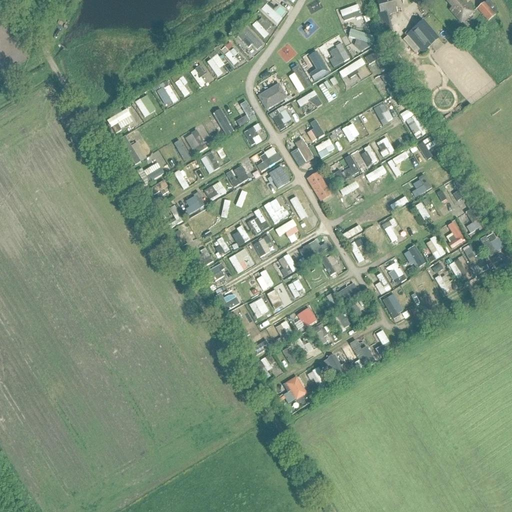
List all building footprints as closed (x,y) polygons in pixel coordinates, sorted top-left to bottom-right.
[(296,9),(289,4),(287,6),(277,0),(270,10),(287,22),(296,9)] [(384,0),(376,2),(380,15),(396,10),(393,0),(384,0)] [(461,0),(447,0),(445,2),(451,9),(449,11),(461,25),(473,14),(461,0)] [(476,10),(488,23),(497,15),(495,9),(488,1),(476,10)] [(347,8),(351,19),(366,14),(364,10),(370,8),(368,2),(347,8)] [(272,38),(279,33),(268,19),(261,24),(272,38)] [(423,22),(406,36),(421,54),(438,40),(423,22)] [(361,26),(361,35),(381,34),(380,25),(361,26)] [(261,54),(268,47),(262,41),(259,44),(248,33),(244,37),(261,54)] [(235,44),(218,55),(231,73),(253,58),(244,45),(239,49),(235,44)] [(344,66),(350,60),(339,49),(333,54),(337,57),(331,62),(336,66),(340,62),(344,66)] [(328,76),(336,72),(327,56),(319,60),(328,76)] [(353,85),(379,74),(373,59),(343,71),(349,84),(352,83),(353,85)] [(208,85),(219,79),(211,64),(200,70),(208,85)] [(312,65),(304,68),(310,84),(304,86),(306,91),(320,85),(312,65)] [(190,97),(199,92),(189,72),(180,77),(190,97)] [(392,81),(397,78),(394,72),(388,76),(392,81)] [(338,89),(341,87),(337,79),(327,84),(335,101),(342,98),(338,89)] [(173,86),(176,94),(169,96),(172,104),(187,98),(181,83),(173,86)] [(324,88),(305,99),(309,105),(328,95),(324,88)] [(405,110),(410,108),(402,93),(397,96),(405,110)] [(157,116),(165,112),(156,96),(148,101),(157,116)] [(320,100),(323,106),(331,102),(327,96),(320,100)] [(383,107),(390,123),(401,118),(394,102),(383,107)] [(278,113),(289,129),(303,118),(292,103),(278,113)] [(422,106),(406,112),(409,120),(425,113),(422,106)] [(124,115),(130,126),(143,118),(137,107),(124,115)] [(231,119),(226,121),(231,132),(248,124),(241,109),(229,114),(231,119)] [(413,121),(417,130),(426,127),(429,133),(435,131),(429,114),(413,121)] [(322,128),(315,131),(320,140),(334,133),(327,117),(318,121),(322,128)] [(190,156),(229,130),(222,119),(192,139),(192,138),(184,143),(189,150),(186,151),(190,156)] [(345,132),(350,145),(366,140),(361,127),(345,132)] [(419,154),(426,151),(421,142),(420,142),(413,128),(406,131),(410,139),(407,140),(411,149),(416,147),(419,154)] [(442,146),(446,144),(441,134),(424,142),(433,159),(445,152),(442,146)] [(339,137),(324,144),(326,148),(320,151),(313,136),(305,140),(308,146),(301,150),(307,163),(343,146),(339,137)] [(395,136),(390,140),(394,145),(389,148),(394,155),(403,149),(395,136)] [(400,142),(404,148),(409,145),(405,139),(400,142)] [(363,173),(387,159),(378,144),(373,147),(374,150),(369,153),(367,149),(353,157),(363,173)] [(222,150),(209,158),(217,172),(230,164),(222,150)] [(418,168),(424,165),(415,150),(409,153),(418,168)] [(393,166),(404,160),(402,155),(390,162),(393,166)] [(339,173),(334,175),(339,184),(358,173),(349,158),(343,160),(349,171),(340,175),(339,173)] [(236,171),(243,185),(265,173),(258,159),(236,171)] [(382,170),(372,173),(374,176),(365,180),(371,195),(380,192),(376,183),(386,179),(382,170)] [(318,175),(307,182),(320,203),(331,197),(318,175)] [(170,181),(175,189),(180,187),(175,178),(170,181)] [(258,183),(267,198),(274,194),(271,188),(276,184),(272,178),(267,181),(265,178),(258,183)] [(213,189),(219,199),(236,189),(230,179),(213,189)] [(459,184),(468,198),(472,196),(463,181),(459,184)] [(437,196),(444,207),(456,199),(449,188),(437,196)] [(399,192),(406,206),(414,202),(408,189),(399,192)] [(198,196),(201,202),(194,205),(198,212),(216,203),(209,190),(198,196)] [(245,192),(239,196),(247,208),(253,204),(245,192)] [(289,194),(275,203),(287,221),(298,214),(294,206),(296,205),(289,194)] [(391,217),(399,213),(392,198),(384,202),(391,217)] [(430,200),(413,210),(422,225),(438,215),(430,200)] [(476,204),(478,210),(466,215),(469,222),(478,219),(479,221),(487,218),(481,202),(476,204)] [(274,204),(269,207),(273,213),(280,224),(285,221),(274,204)] [(268,207),(264,209),(271,221),(275,218),(268,207)] [(204,230),(222,226),(218,209),(209,211),(210,215),(201,217),(204,230)] [(311,211),(305,215),(313,229),(319,225),(311,211)] [(358,218),(366,231),(372,227),(364,214),(358,218)] [(264,217),(259,219),(267,232),(271,229),(264,217)] [(475,226),(477,230),(487,224),(485,220),(475,226)] [(452,226),(463,242),(470,238),(458,221),(452,226)] [(400,241),(406,238),(399,224),(393,227),(400,241)] [(381,235),(383,238),(389,235),(384,225),(373,230),(376,238),(381,235)] [(277,253),(287,246),(278,233),(268,239),(277,253)] [(230,235),(224,241),(235,252),(241,246),(230,235)] [(372,256),(377,254),(370,237),(365,238),(372,256)] [(302,252),(300,250),(287,258),(295,271),(328,252),(322,241),(302,252)] [(368,262),(375,256),(362,241),(355,246),(368,262)] [(425,268),(434,261),(422,245),(413,252),(425,268)] [(472,251),(478,260),(486,254),(480,245),(472,251)] [(237,255),(243,269),(262,262),(257,248),(237,255)] [(312,269),(321,288),(336,281),(327,262),(312,269)] [(454,264),(449,267),(458,281),(463,278),(454,264)] [(377,277),(382,284),(389,295),(400,287),(389,270),(377,277)] [(297,282),(302,294),(314,290),(309,277),(297,282)] [(244,286),(238,289),(246,305),(252,301),(244,286)] [(265,307),(260,311),(264,319),(281,309),(273,295),(262,302),(265,307)] [(368,318),(373,314),(365,301),(360,305),(368,318)] [(312,322),(313,321),(316,325),(328,318),(319,304),(306,312),(312,322)] [(329,327),(324,330),(333,342),(338,338),(329,327)] [(308,359),(300,344),(292,348),(301,363),(308,359)] [(339,355),(351,378),(358,374),(355,370),(361,367),(356,359),(350,362),(348,357),(354,354),(351,349),(339,355)] [(325,391),(333,386),(325,374),(329,371),(324,363),(311,371),(325,391)] [(307,396),(296,378),(285,385),(296,402),(306,396),(307,396)]
